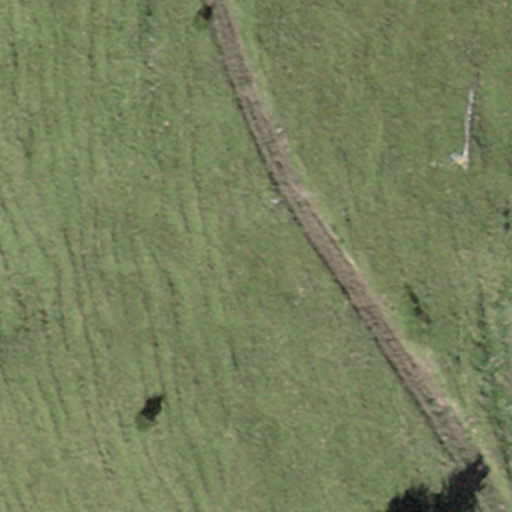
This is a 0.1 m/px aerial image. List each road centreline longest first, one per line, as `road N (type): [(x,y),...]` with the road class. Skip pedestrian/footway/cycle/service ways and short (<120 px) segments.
road 1 (track): [(202,0),(257,146),(485,511)]
road 2 (track): [(511,453),(500,331),(511,288)]
